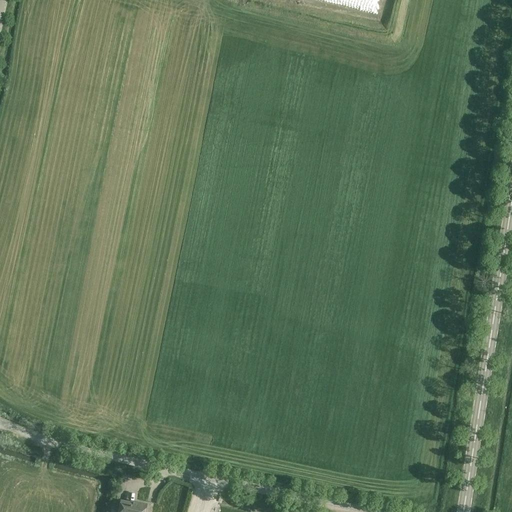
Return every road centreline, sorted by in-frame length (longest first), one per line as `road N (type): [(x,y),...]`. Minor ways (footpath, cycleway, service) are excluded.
road 1 (unclassified): [(0,420),(49,442),(365,511)]
road 2 (primary): [(462,511),(511,197)]
